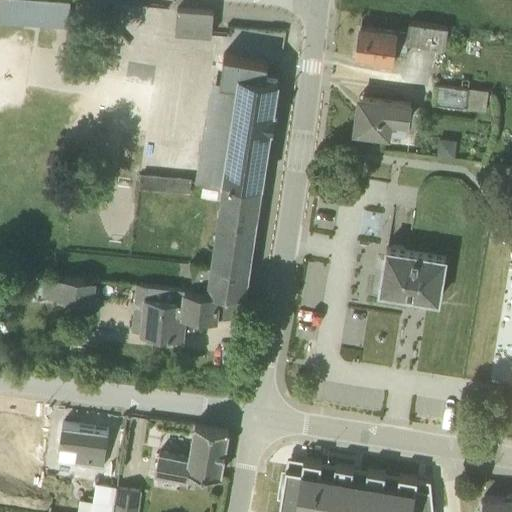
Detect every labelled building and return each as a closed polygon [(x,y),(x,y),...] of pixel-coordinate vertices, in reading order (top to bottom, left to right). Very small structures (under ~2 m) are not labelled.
[(0,0),(0,9),(70,15),(70,0),(0,0)] [(177,0),(174,20),(212,23),(213,0),(177,0)] [(361,12),(357,41),(374,44),(374,48),(393,50),(395,41),(406,42),(407,32),(445,36),(448,14),(438,12),(409,8),(409,9),(407,18),(361,12)] [(223,166),(263,170),(271,113),(273,113),(275,99),(273,99),(279,66),(266,64),(268,49),(224,42),(221,56),(232,58),(231,64),(242,66),(241,74),(212,69),(196,169),(203,170),(202,175),(219,177),(219,173),(223,173),(223,166)] [(436,72),(434,91),(485,98),(487,79),(436,72)] [(408,111),(411,90),(359,84),(355,118),(391,123),(393,110),(408,111)] [(438,126),(437,144),(455,145),(456,127),(438,126)] [(141,162),(140,175),(190,179),(191,166),(141,162)] [(211,253),(250,259),(263,170),(223,166),(223,173),(211,253)] [(387,234),(380,277),(440,287),(446,244),(387,234)] [(229,279),(246,281),(250,259),(211,253),(194,251),(193,277),(229,279)] [(0,277),(12,279),(13,261),(0,259),(0,277)] [(43,265),(42,282),(58,283),(58,287),(94,290),(96,268),(43,265)] [(145,283),(143,319),(182,323),(185,298),(243,305),(246,281),(229,279),(193,277),(136,271),(135,283),(145,283)] [(145,283),(135,283),(132,318),(143,319),(145,283)] [(365,331),(367,304),(351,303),(348,330),(365,331)] [(104,452),(109,415),(63,410),(58,446),(59,447),(104,452)] [(201,457),(221,461),(229,416),(228,416),(196,410),(190,442),(160,437),(155,458),(185,464),(185,466),(198,469),(199,469),(201,457)] [(80,485),(77,506),(111,511),(117,473),(96,470),(93,487),(80,485)] [(111,511),(113,511),(136,511),(142,477),(117,473),(111,511)] [(480,511),(511,511),(511,481),(507,481),(505,484),(484,482),(483,486),(480,489),(479,494),(482,498),(480,511)] [(71,511),(72,506),(49,502),(47,511),(71,511)]
